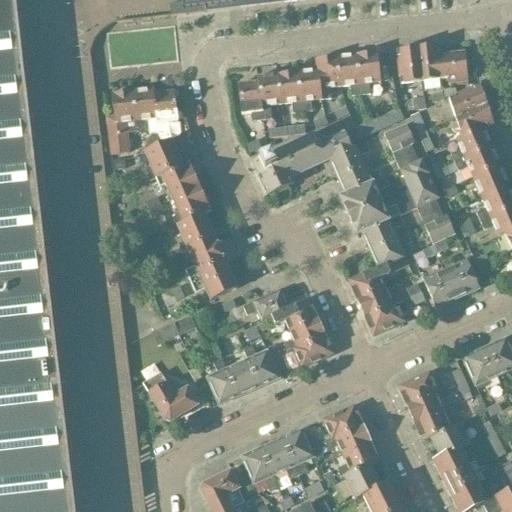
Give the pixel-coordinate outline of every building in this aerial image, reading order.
[(0,0),(0,511),(73,511),(71,497),(37,205),(33,174),(17,36),(16,26),(12,0),(0,0)] [(179,0),(180,4),(168,6),(169,18),(175,17),(330,0),(179,0)] [(437,47),(416,49),(420,83),(440,81),(438,57),(437,47)] [(395,52),(399,86),(420,83),(416,49),(395,52)] [(376,54),(355,57),(360,97),(369,96),(368,85),(379,84),(376,54)] [(463,54),(438,57),(440,81),(446,80),(447,85),(467,83),(463,54)] [(355,57),(335,59),(338,89),(349,88),(350,98),(360,97),(355,57)] [(314,61),(316,72),(319,102),(330,101),(328,90),(338,89),(335,59),(314,61)] [(316,72),(296,74),(301,115),(311,113),(310,103),(319,102),(316,72)] [(296,74),(276,76),(280,106),(290,105),(292,116),(301,115),(296,74)] [(256,79),(256,84),(261,122),(262,122),(271,121),(269,108),(280,106),(276,76),(256,79)] [(171,79),(160,80),(162,90),(172,88),(171,79)] [(251,124),(252,123),(261,122),(256,84),(237,86),(240,116),(250,115),(251,124)] [(447,101),(454,119),(485,105),(479,87),(447,101)] [(455,97),(454,90),(442,91),(443,100),(455,97)] [(152,91),(132,93),(135,123),(146,122),(148,136),(156,135),(153,96),(152,91)] [(132,93),(111,96),(113,118),(105,119),(110,157),(128,154),(126,135),(137,134),(135,123),(132,93)] [(177,123),(173,93),(153,96),(156,135),(161,145),(170,141),(168,133),(167,125),(177,123)] [(441,94),(429,97),(431,105),(443,102),(441,94)] [(423,99),(406,102),(408,113),(425,110),(423,99)] [(485,105),(454,119),(460,138),(482,129),(483,131),(492,127),(485,105)] [(333,114),(337,121),(348,116),(344,109),(333,114)] [(398,110),(371,122),(376,133),(402,121),(398,110)] [(416,115),(409,118),(417,136),(424,133),(416,115)] [(312,123),(313,126),(315,131),(327,126),(323,118),(312,123)] [(371,122),(354,130),(359,141),(376,133),(371,122)] [(303,127),(282,130),(283,138),(304,135),(303,127)] [(405,127),(383,136),(391,155),(410,147),(413,146),(405,127)] [(482,129),(460,138),(455,141),(459,152),(449,156),(453,164),(491,148),(483,131),(482,129)] [(268,140),(283,138),(282,130),(267,131),(268,140)] [(424,133),(417,136),(425,154),(432,151),(424,133)] [(318,146),(313,136),(296,143),(309,171),(328,162),(328,161),(351,151),(350,150),(343,135),(318,146)] [(145,143),(148,150),(159,145),(156,138),(145,143)] [(170,141),(161,145),(143,154),(151,171),(145,174),(149,183),(155,180),(182,168),(181,166),(170,141)] [(257,142),(245,147),(249,155),(260,150),(257,142)] [(296,143),(271,155),(277,170),(285,167),(290,179),(309,171),(296,143)] [(328,161),(328,162),(336,180),(364,167),(360,157),(369,153),(365,144),(350,150),(351,151),(328,161)] [(410,147),(391,155),(399,172),(417,165),(410,147)] [(499,167),(491,148),(453,164),(453,165),(444,169),(441,161),(429,166),(436,181),(457,172),(457,173),(467,169),(471,179),(499,167)] [(250,164),(266,198),(293,186),(290,179),(285,167),(277,170),(271,155),(270,152),(257,158),(258,161),(250,164)] [(111,163),(112,172),(124,170),(123,162),(111,163)] [(187,163),(181,166),(182,168),(155,180),(158,189),(164,186),(171,201),(198,189),(187,163)] [(382,180),(344,197),(339,199),(355,237),(361,235),(399,218),(416,210),(434,202),(438,201),(421,163),(417,165),(399,172),(382,180)] [(364,167),(336,180),(344,197),(382,180),(378,172),(368,176),(364,167)] [(499,167),(471,179),(480,199),(508,187),(504,180),(506,179),(503,173),(502,173),(499,167)] [(511,197),(508,187),(480,199),(485,210),(475,215),(479,223),(511,208),(511,197)] [(453,188),(441,192),(444,200),(456,195),(453,188)] [(198,189),(171,201),(178,216),(172,219),(176,229),(204,216),(210,214),(198,189)] [(144,204),(148,212),(159,206),(156,199),(144,204)] [(434,202),(416,210),(423,228),(442,220),(434,202)] [(159,206),(148,212),(151,219),(162,214),(159,206)] [(511,208),(479,223),(483,232),(493,228),(497,238),(503,236),(511,231),(511,208)] [(204,216),(176,229),(183,243),(177,246),(181,255),(187,252),(214,240),(204,216)] [(399,218),(361,235),(369,252),(397,239),(393,230),(403,226),(399,218)] [(432,247),(454,237),(445,218),(442,220),(423,228),(432,247)] [(467,220),(456,225),(459,232),(470,227),(467,220)] [(470,227),(459,232),(463,240),(474,235),(470,227)] [(511,231),(503,236),(511,252),(511,231)] [(397,239),(369,252),(377,270),(405,258),(401,248),(410,244),(407,235),(397,239)] [(214,240),(187,252),(194,268),(184,273),(188,281),(225,265),(214,240)] [(444,242),(433,247),(436,255),(447,250),(444,242)] [(421,252),(425,260),(436,255),(433,247),(421,252)] [(484,256),(473,261),(476,268),(487,263),(484,256)] [(143,263),(147,271),(158,266),(155,258),(143,263)] [(377,270),(347,283),(355,302),(384,289),(380,280),(408,268),(404,259),(405,259),(405,258),(377,270)] [(466,262),(444,272),(456,300),(478,291),(466,262)] [(487,263),(476,268),(479,276),(491,271),(487,263)] [(225,265),(188,281),(194,295),(204,291),(209,302),(237,290),(225,265)] [(158,266),(147,271),(150,278),(161,273),(158,266)] [(444,272),(422,282),(435,310),(456,300),(444,272)] [(408,299),(419,294),(416,286),(405,291),(408,299)] [(183,299),(178,288),(169,292),(174,303),(183,299)] [(384,289),(355,302),(364,320),(395,306),(402,303),(398,294),(388,299),(384,289)] [(280,292),(259,301),(242,309),(246,318),(255,314),(259,323),(288,310),(280,292)] [(423,303),(420,295),(409,300),(412,308),(423,303)] [(307,301),(288,310),(259,323),(260,325),(257,326),(260,334),(285,323),(289,331),(315,319),(307,301)] [(236,313),(232,302),(219,308),(223,318),(236,313)] [(395,306),(364,320),(372,338),(404,324),(395,306)] [(189,318),(174,325),(179,336),(194,329),(189,318)] [(315,319),(289,331),(293,341),(282,346),(286,355),(292,352),(324,338),(315,319)] [(173,326),(151,335),(156,347),(178,337),(173,326)] [(255,330),(244,335),(247,343),(258,338),(255,330)] [(324,338),(292,352),(300,370),(332,356),(324,338)] [(511,355),(505,340),(483,350),(496,379),(511,371),(511,355)] [(266,350),(271,362),(278,359),(273,347),(266,350)] [(242,352),(246,362),(258,389),(278,381),(266,353),(255,358),(251,348),(242,352)] [(461,360),(474,388),(496,379),(483,350),(461,360)] [(278,359),(271,362),(275,373),(283,370),(278,359)] [(206,380),(218,407),(237,399),(225,371),(221,361),(212,365),(216,375),(206,380)] [(246,362),(225,371),(237,399),(258,389),(246,362)] [(451,374),(456,385),(463,381),(459,371),(451,374)] [(159,375),(142,386),(163,422),(169,424),(197,407),(186,389),(173,398),(159,375)] [(428,375),(397,389),(405,408),(437,394),(436,393),(428,375)] [(463,381),(456,385),(461,396),(469,393),(463,381)] [(437,394),(405,408),(413,425),(441,413),(437,403),(447,399),(443,390),(436,393),(437,394)] [(490,419),(501,414),(497,405),(486,410),(490,419)] [(482,406),(471,411),(474,419),(486,413),(482,406)] [(353,408),(322,422),(330,441),(362,427),(353,408)] [(441,413),(413,425),(422,444),(430,440),(429,440),(450,431),(446,422),(441,413)] [(429,440),(430,440),(439,459),(440,461),(460,451),(469,446),(455,417),(446,422),(450,431),(429,440)] [(480,427),(486,438),(493,434),(488,424),(480,427)] [(362,427),(330,441),(324,443),(327,452),(337,448),(341,458),(370,445),(362,427)] [(300,432),(281,441),(297,478),(307,474),(302,464),(313,459),(300,432)] [(493,434),(486,438),(492,449),(499,445),(493,434)] [(305,440),(309,450),(316,447),(312,437),(305,440)] [(281,441),(259,450),(271,478),(272,478),(285,472),(289,482),(297,478),(281,441)] [(370,445),(341,458),(345,467),(336,471),(340,480),(342,479),(369,466),(370,467),(378,464),(370,445)] [(499,445),(492,449),(497,459),(504,456),(499,445)] [(316,447),(309,450),(314,462),(322,459),(316,447)] [(240,459),(248,476),(252,486),(253,486),(263,481),(267,491),(276,487),(272,478),(271,478),(259,450),(240,459)] [(440,461),(439,459),(431,463),(445,490),(473,476),(460,451),(440,461)] [(501,467),(506,478),(511,475),(511,470),(508,463),(501,467)] [(369,466),(342,479),(354,502),(362,498),(361,497),(380,488),(380,487),(370,467),(369,466)] [(199,492),(209,511),(226,511),(243,504),(237,492),(239,491),(230,472),(201,486),(199,492)] [(330,474),(322,477),(327,487),(334,484),(330,474)] [(255,490),(253,486),(252,486),(248,476),(239,481),(246,494),(255,490)] [(473,476),(445,490),(455,511),(467,511),(484,504),(486,503),(473,476)] [(398,511),(402,511),(388,483),(380,487),(380,488),(361,497),(362,498),(368,511),(398,511)] [(304,492),(308,499),(321,493),(318,485),(304,492)] [(511,511),(511,489),(486,503),(484,504),(482,509),(483,511),(511,511)] [(289,499),(284,502),(287,510),(293,507),(289,499)] [(282,511),(287,510),(284,502),(278,505),(281,511),(282,511)]
